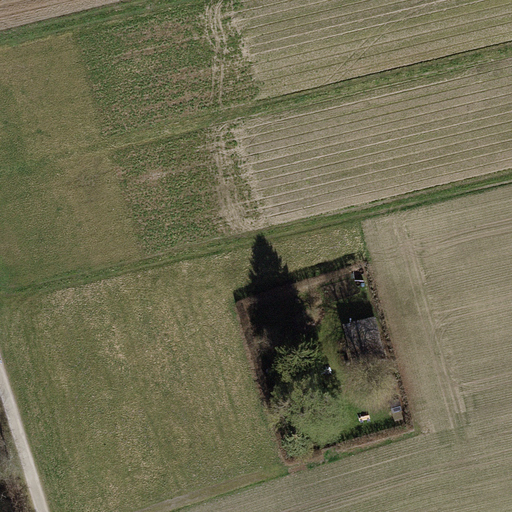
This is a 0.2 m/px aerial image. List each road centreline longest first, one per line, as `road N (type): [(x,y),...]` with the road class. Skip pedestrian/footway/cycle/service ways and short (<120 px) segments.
road 1 (track): [(0,376),(42,511)]
road 2 (track): [(277,472),(154,511)]
